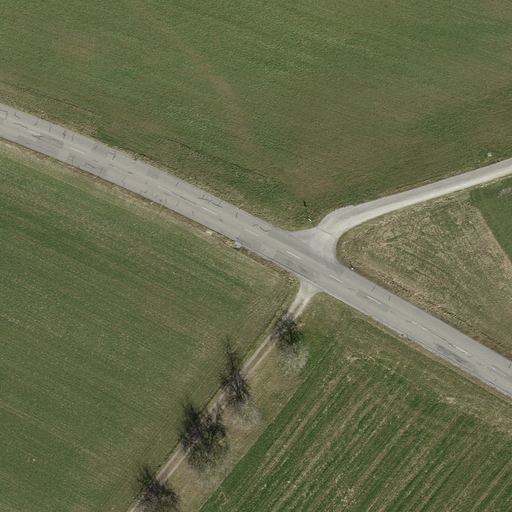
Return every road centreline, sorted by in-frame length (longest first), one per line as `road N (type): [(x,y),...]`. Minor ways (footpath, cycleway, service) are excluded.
road 1 (unclassified): [(511,382),(242,227),(0,120)]
road 2 (track): [(137,511),(325,272)]
road 3 (track): [(302,259),(336,225),(511,166)]
